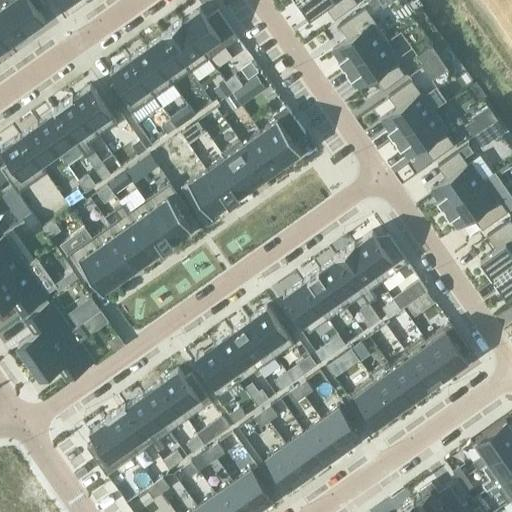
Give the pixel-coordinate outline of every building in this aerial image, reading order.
[(26,31),(3,0),(0,0),(0,31),(8,43),(26,31)] [(44,18),(38,9),(45,4),(42,0),(3,0),(26,31),(44,18)] [(356,0),(297,0),(309,16),(325,5),(334,18),(357,2),(356,0)] [(181,18),(208,57),(237,36),(217,8),(206,16),(200,6),(182,19),(181,18)] [(347,37),(332,48),(345,67),(387,37),(365,6),(338,24),(347,37)] [(190,69),(208,57),(181,18),(163,31),(190,69)] [(0,49),(8,43),(0,31),(0,49)] [(172,82),(190,69),(163,31),(162,31),(163,32),(146,44),(172,82)] [(387,37),(345,67),(358,86),(374,75),(383,88),(404,73),(395,60),(397,59),(385,40),(388,38),(387,37)] [(155,94),(172,82),(146,44),(128,57),(155,94)] [(417,54),(424,64),(431,58),(438,54),(431,44),(417,54)] [(110,70),(116,79),(109,84),(129,112),(155,94),(128,57),(110,70)] [(422,65),(429,75),(439,68),(432,59),(431,58),(424,64),(422,65)] [(285,67),(280,60),(274,65),(279,72),(285,67)] [(264,86),(256,75),(246,82),(254,93),(264,86)] [(397,107),(381,118),(394,137),(433,110),(411,78),(388,94),(397,107)] [(222,98),(224,96),(226,95),(231,91),(232,91),(223,79),(213,86),(222,98)] [(98,134),(117,121),(90,83),(73,96),(72,95),(71,95),(98,134)] [(232,108),(239,103),(231,91),(226,95),(224,96),(232,108)] [(98,134),(71,95),(54,108),(54,109),(86,154),(93,148),(88,141),(98,134)] [(178,110),(185,120),(194,113),(188,104),(178,110)] [(305,132),(285,105),(284,105),(273,114),(275,117),(259,129),(282,162),(301,149),(294,140),(305,132)] [(54,109),(37,121),(57,150),(75,138),(54,109)] [(433,110),(394,137),(407,156),(423,145),(432,158),(454,143),(445,130),(447,129),(433,110)] [(160,123),(167,133),(177,126),(170,116),(160,123)] [(496,117),(483,127),(490,137),(504,128),(496,117)] [(37,121),(19,134),(40,163),(57,150),(37,121)] [(282,162),(259,129),(242,141),(239,137),(238,138),(264,175),(282,162)] [(0,166),(17,191),(45,171),(40,163),(19,134),(1,147),(10,159),(0,166)] [(146,147),(139,137),(131,143),(138,153),(146,147)] [(264,175),(238,138),(221,150),(247,187),(264,175)] [(446,177),(430,188),(443,207),(485,178),(484,178),(482,179),(470,162),(477,157),(468,143),(437,164),(446,177)] [(223,154),(206,167),(229,200),(239,193),(247,187),(223,154)] [(110,172),(101,159),(93,165),(102,178),(110,172)] [(138,161),(126,169),(134,181),(146,172),(138,161)] [(211,213),(229,200),(206,167),(187,180),(211,213)] [(125,170),(107,182),(114,192),(132,180),(125,170)] [(85,190),(93,184),(86,174),(78,180),(85,190)] [(485,178),(443,207),(457,226),(473,215),(482,228),(507,210),(485,178)] [(169,180),(144,198),(173,239),(191,226),(181,212),(188,207),(169,180)] [(94,190),(102,201),(113,193),(105,182),(94,190)] [(121,203),(156,252),(163,246),(164,247),(173,240),(173,239),(144,198),(127,211),(121,203)] [(29,211),(22,200),(10,208),(18,219),(29,211)] [(138,264),(156,252),(121,203),(114,208),(119,216),(109,224),(138,264)] [(31,211),(22,218),(34,234),(43,228),(41,225),(31,211)] [(52,217),(41,225),(43,228),(49,236),(60,228),(52,217)] [(495,247),(479,258),(493,277),(511,263),(511,221),(510,218),(486,234),(495,247)] [(120,277),(138,264),(109,224),(91,236),(120,277)] [(354,241),(353,242),(380,280),(407,261),(388,232),(379,239),(372,229),(355,242),(354,241)] [(0,281),(25,264),(4,235),(0,237),(0,281)] [(102,290),(120,277),(91,236),(65,254),(84,280),(91,275),(102,290)] [(353,242),(335,254),(369,300),(376,295),(370,287),(380,280),(353,242)] [(335,256),(319,267),(345,304),(362,293),(368,301),(369,300),(335,254),(335,256)] [(511,263),(493,277),(506,296),(511,292),(511,263)] [(0,281),(0,304),(10,298),(19,311),(46,293),(25,264),(0,281)] [(319,267),(301,280),(327,317),(345,304),(319,267)] [(72,269),(63,275),(68,282),(77,276),(72,269)] [(301,280),(282,293),(289,302),(284,306),(298,326),(303,322),(309,330),(327,317),(301,280)] [(412,299),(403,287),(392,295),(400,307),(412,299)] [(406,303),(413,313),(433,299),(426,289),(406,303)] [(400,308),(394,299),(384,306),(390,315),(400,308)] [(34,332),(17,344),(28,359),(79,323),(71,329),(51,300),(25,319),(34,332)] [(267,304),(248,317),(274,354),(293,341),(267,304)] [(368,326),(380,317),(375,311),(363,319),(368,326)] [(248,317),(230,329),(257,367),(274,354),(248,317)] [(422,334),(421,334),(447,371),(466,358),(462,353),(469,348),(450,320),(425,338),(422,334)] [(28,359),(39,375),(56,363),(66,377),(92,358),(79,340),(87,334),(79,323),(28,359)] [(230,329),(213,342),(239,379),(257,367),(230,329)] [(107,340),(115,350),(124,343),(117,333),(107,340)] [(421,334),(404,347),(430,384),(442,376),(441,376),(447,371),(421,334)] [(360,339),(351,346),(357,356),(360,360),(370,353),(360,339)] [(213,342),(194,355),(201,364),(196,367),(216,395),(239,379),(213,342)] [(335,372),(357,356),(351,346),(328,362),(335,372)] [(387,359),(386,359),(412,396),(429,385),(430,384),(404,347),(403,347),(406,351),(390,363),(387,359)] [(286,371),(292,380),(316,363),(310,355),(286,371)] [(386,359),(368,372),(395,409),(412,396),(386,359)] [(178,366),(160,379),(186,416),(211,399),(191,371),(185,375),(178,366)] [(370,376),(346,393),(365,421),(372,416),(376,422),(395,409),(368,372),(370,376)] [(305,378),(297,384),(304,394),(312,388),(305,378)] [(160,379),(142,392),(168,429),(186,416),(160,379)] [(297,384),(288,390),(295,400),(304,394),(297,384)] [(257,405),(268,397),(263,388),(251,396),(257,405)] [(124,402),(124,403),(156,450),(164,444),(158,436),(168,429),(142,392),(125,404),(124,402)] [(124,403),(106,415),(133,454),(150,442),(156,450),(124,403)] [(270,403),(261,409),(268,419),(277,413),(270,403)] [(339,404),(320,417),(341,447),(359,434),(339,404)] [(234,421),(245,413),(238,405),(228,412),(234,421)] [(261,409),(253,415),(260,425),(268,419),(261,409)] [(95,439),(86,445),(106,473),(133,454),(106,415),(105,416),(106,417),(88,430),(95,439)] [(320,417),(303,430),(323,459),(341,447),(320,417)] [(511,429),(505,419),(472,443),(480,454),(472,460),(477,466),(511,441),(511,429)] [(204,442),(214,435),(206,424),(196,430),(204,442)] [(303,430),(285,442),(306,472),(323,459),(303,430)] [(217,440),(209,446),(216,456),(224,450),(217,440)] [(511,441),(477,466),(477,467),(481,464),(489,476),(481,481),(486,488),(511,469),(511,441)] [(285,442),(266,455),(287,485),(306,472),(285,442)] [(209,446),(200,452),(207,462),(216,456),(209,446)] [(162,458),(168,467),(183,457),(176,448),(162,458)] [(191,459),(183,465),(190,475),(198,469),(191,459)] [(452,469),(459,479),(465,474),(458,465),(452,469)] [(251,467),(232,479),(253,509),(271,496),(251,467)] [(511,469),(486,488),(490,494),(498,488),(506,500),(511,496),(511,469)] [(459,479),(465,487),(466,489),(472,484),(465,474),(459,479)] [(162,475),(154,481),(161,491),(169,485),(162,475)] [(232,479),(215,492),(228,511),(248,511),(253,509),(232,479)] [(154,481),(146,487),(153,497),(161,491),(154,481)] [(421,493),(413,499),(422,511),(467,511),(451,488),(441,495),(431,481),(418,490),(421,493)] [(228,511),(215,492),(197,504),(202,511),(228,511)] [(397,511),(422,511),(413,499),(396,510),(397,511)]
